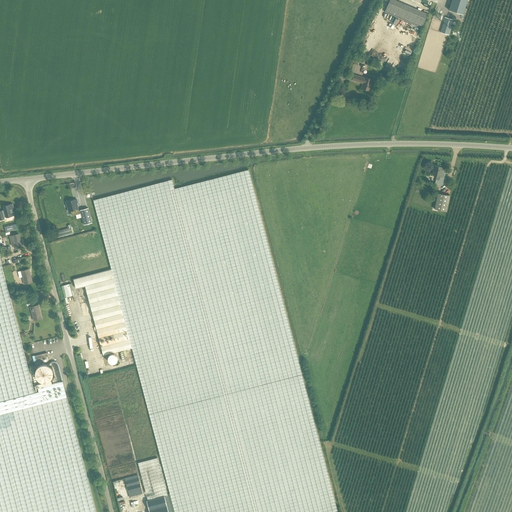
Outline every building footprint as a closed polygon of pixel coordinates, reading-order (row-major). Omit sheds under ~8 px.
[(389,0),(384,12),(421,28),(427,14),(394,0),(389,0)] [(451,0),(449,10),(463,15),(467,0),(451,0)] [(450,34),(453,19),(444,17),(441,32),(450,34)] [(354,75),(352,80),(363,83),(361,88),(369,91),(372,79),(365,77),(364,78),(354,75)] [(435,184),(442,186),(442,184),(445,169),(442,169),(442,167),(434,166),(432,175),(436,176),(435,184)] [(93,200),(111,269),(131,348),(174,511),(332,511),(337,511),(248,170),(174,189),(172,180),(93,200)] [(434,209),(446,211),(450,195),(438,193),(434,209)] [(78,210),(76,203),(77,202),(76,199),(66,202),(68,211),(70,210),(72,215),(81,213),(80,210),(78,210)] [(12,207),(13,207),(12,204),(3,206),(4,211),(2,211),(0,211),(0,219),(4,219),(4,217),(6,216),(6,217),(14,215),(12,207)] [(84,224),(92,222),(88,208),(80,210),(81,213),(84,224)] [(16,224),(4,227),(6,232),(17,229),(16,224)] [(58,238),(73,234),(71,227),(56,231),(58,238)] [(22,242),(21,242),(19,234),(12,235),(10,236),(12,246),(14,246),(15,248),(23,246),(22,242)] [(0,511),(96,511),(62,381),(60,382),(52,384),(51,381),(36,385),(36,388),(33,388),(18,331),(12,307),(9,294),(0,260),(0,511)] [(24,284),(32,282),(28,269),(21,271),(24,284)] [(103,355),(131,348),(111,269),(73,279),(76,288),(85,286),(103,355)] [(72,296),(69,284),(63,286),(66,297),(72,296)] [(34,320),(41,318),(38,305),(30,307),(34,320)] [(62,381),(59,367),(59,366),(58,365),(58,364),(57,363),(56,362),(55,362),(54,361),(53,361),(52,362),(51,362),(50,363),(49,364),(49,365),(48,365),(52,366),(54,377),(52,379),(51,379),(53,383),(63,381),(63,380),(62,381)] [(52,370),(51,368),(49,366),(48,366),(47,365),(45,365),(43,365),(41,365),(40,366),(38,367),(37,368),(36,369),(35,371),(35,373),(35,374),(35,376),(36,378),(37,379),(38,380),(39,381),(41,382),(42,382),(45,382),(47,382),(49,381),(51,379),(51,378),(52,377),(53,375),(53,373),(52,371),(52,370)] [(167,495),(157,458),(138,463),(148,500),(167,495)] [(129,498),(142,494),(137,475),(124,479),(129,498)] [(172,511),(168,495),(167,495),(148,500),(147,501),(149,511),(172,511)]
